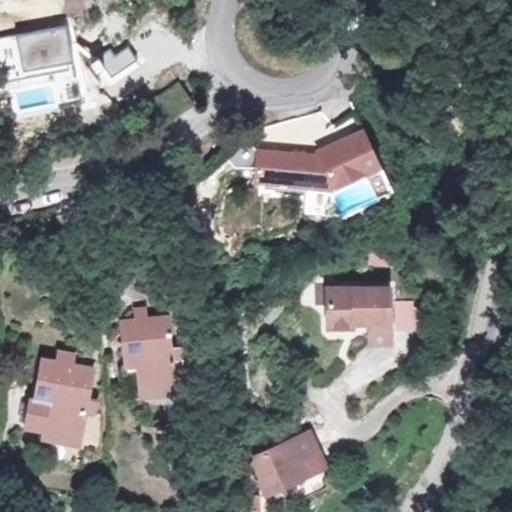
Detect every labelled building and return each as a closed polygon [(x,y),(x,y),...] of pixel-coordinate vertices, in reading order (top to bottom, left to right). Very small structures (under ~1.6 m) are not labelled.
[(180,82),(143,108),(157,130),(196,105),(191,97),(198,92),(192,82),(184,87),(180,82)] [(311,160),(248,153),(245,181),(296,187),(324,190),(322,200),(356,186),(364,204),(381,198),(355,136),(333,145),(335,150),(311,160)] [(309,155),(311,160),(335,150),(333,145),(309,155)] [(324,190),(296,187),(293,216),(320,219),(322,200),(324,190)] [(331,219),(322,200),(320,219),(328,220),(331,219)] [(55,296),(55,288),(44,287),(40,282),(34,278),(28,276),(20,278),(13,284),(11,292),(11,300),(16,306),(25,311),(36,309),(40,306),(44,302),(45,296),(55,296)] [(180,294),(161,289),(159,298),(178,303),(180,294)] [(386,291),(334,293),(334,301),(326,301),(326,331),(352,331),(352,325),(367,325),(367,330),(367,343),(387,343),(386,291)] [(334,301),(334,293),(325,293),(326,301),(334,301)] [(397,301),(396,334),(413,334),(413,301),(397,301)] [(135,316),(121,317),(126,374),(138,372),(140,388),(177,385),(175,360),(183,359),(184,344),(173,344),(169,313),(149,314),(148,304),(134,305),(135,316)] [(74,351),(61,348),(59,358),(45,356),(37,404),(31,403),(28,420),(44,423),(43,431),(81,438),(86,411),(94,412),(98,399),(89,397),(94,365),(73,361),(74,351)] [(177,385),(140,388),(142,397),(179,394),(177,385)] [(81,438),(43,431),(42,438),(80,446),(81,438)] [(307,435),(250,463),(266,496),(300,479),(294,465),(291,460),(298,456),(301,462),(317,454),(307,435)] [(294,465),(301,462),(298,456),(291,460),(294,465)]
